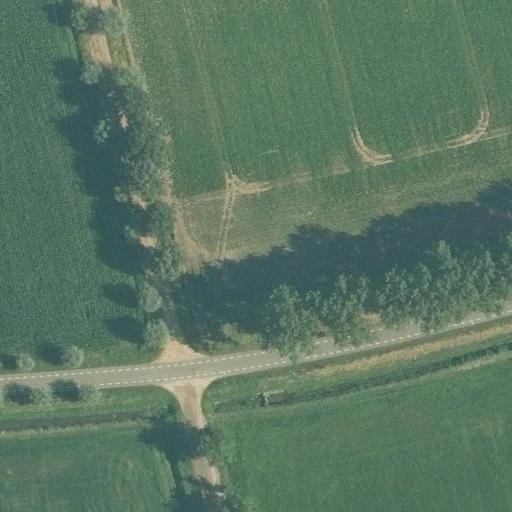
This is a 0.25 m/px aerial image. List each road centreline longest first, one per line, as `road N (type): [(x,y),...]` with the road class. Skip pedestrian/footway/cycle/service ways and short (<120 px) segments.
road 1 (track): [(89,0),(184,373)]
road 2 (unclassified): [(184,373),(326,354),(511,306)]
road 3 (unclassified): [(0,389),(184,373)]
road 4 (unclassified): [(214,511),(184,373)]
